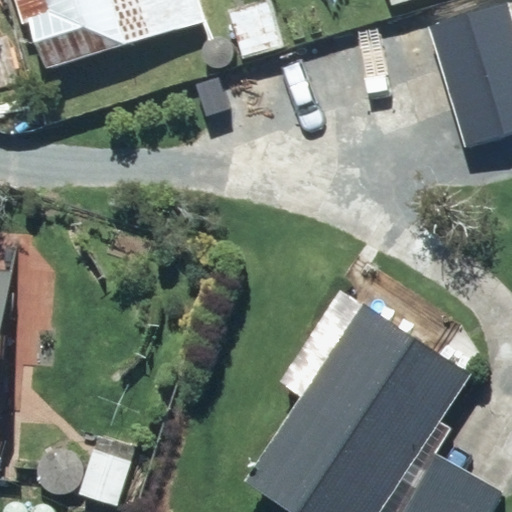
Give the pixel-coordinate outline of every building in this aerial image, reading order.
[(41,24),(55,71),(212,24),(204,0),(21,0),(30,27),(41,24)] [(276,0),(273,0),(233,12),(249,62),(291,49),(276,0)] [(511,137),(511,3),(434,26),(472,149),(511,137)] [(0,408),(11,409),(18,273),(0,271),(0,408)] [(445,427),(479,376),(371,303),(252,481),(297,511),(498,511),(510,492),(444,457),(458,436),(445,427)] [(115,485),(118,459),(42,451),(38,493),(113,501),(115,485)]
